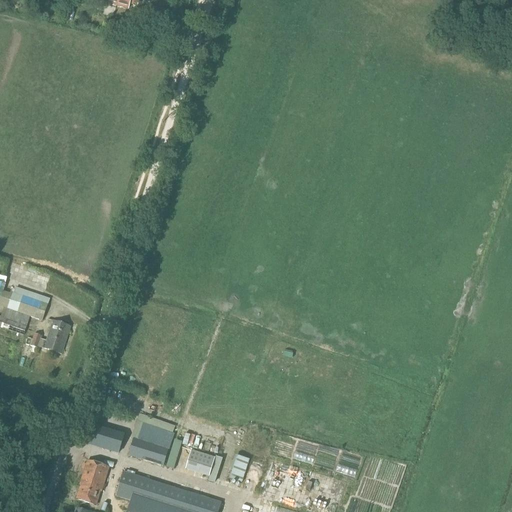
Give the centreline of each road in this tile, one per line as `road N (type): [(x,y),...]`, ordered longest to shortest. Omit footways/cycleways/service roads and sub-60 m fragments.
road 1 (track): [(105,325),(212,0)]
road 2 (unclassified): [(105,325),(43,511)]
road 3 (unknown): [(217,495),(64,450)]
